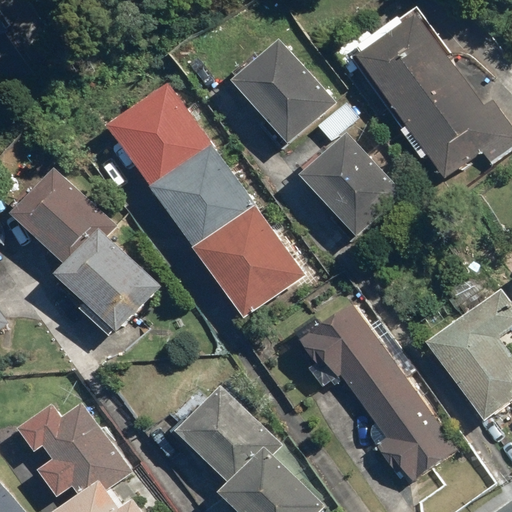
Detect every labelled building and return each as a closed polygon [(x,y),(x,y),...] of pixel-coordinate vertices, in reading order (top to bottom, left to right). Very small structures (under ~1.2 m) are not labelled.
[(357,75),(364,70),(430,161),(436,157),(453,181),(486,157),(494,169),(511,156),(511,114),(496,92),(488,98),(423,9),(380,40),(373,30),(340,53),(357,75)] [(0,46),(10,39),(0,23),(0,46)] [(247,92),(297,147),(323,125),(339,143),(363,121),(296,48),(247,92)] [(179,84),(118,128),(252,322),(317,277),(179,84)] [(416,196),(359,133),(338,151),(332,145),(306,170),(368,239),(416,196)] [(127,227),(66,168),(22,216),(76,267),(66,277),(125,333),(172,284),(120,235),(127,227)] [(511,290),(510,288),(437,343),(493,418),(511,403),(511,350),(508,345),(511,341),(511,290)] [(0,333),(13,324),(0,305),(0,333)] [(391,347),(362,306),(332,327),(324,317),(302,332),(324,363),(315,369),(328,389),(336,383),(359,416),(369,410),(393,445),(382,453),(409,491),(464,453),(410,375),(420,368),(400,341),(391,347)] [(291,447),(231,384),(186,434),(236,487),(228,494),(244,511),(329,511),(334,509),(282,455),(291,447)] [(118,439),(89,403),(72,420),(60,404),(27,431),(47,457),(53,451),(62,462),(45,475),(67,502),(81,491),(87,498),(69,511),(153,511),(142,497),(132,506),(120,491),(140,475),(134,468),(147,458),(126,432),(118,439)] [(32,511),(0,473),(0,511),(32,511)]
